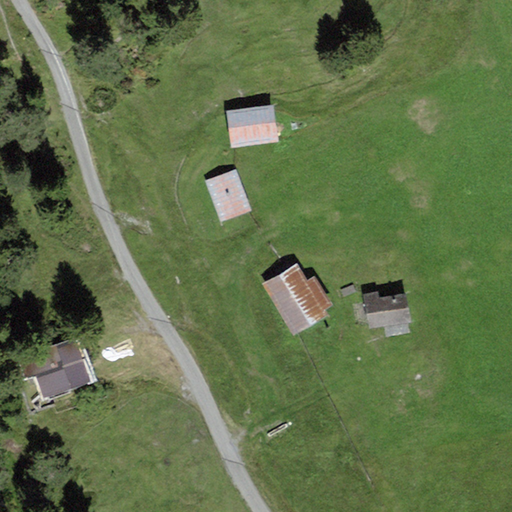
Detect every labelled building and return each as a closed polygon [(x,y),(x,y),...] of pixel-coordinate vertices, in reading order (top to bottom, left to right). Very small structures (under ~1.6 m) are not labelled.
[(274,144),(270,109),(221,115),(226,151),(274,144)] [(246,214),(232,173),(202,183),(216,224),(246,214)] [(321,322),(293,268),(260,286),(288,339),(321,322)] [(406,325),(402,297),(361,303),(365,331),(406,325)] [(70,347),(21,364),(35,402),(83,385),(70,347)]
